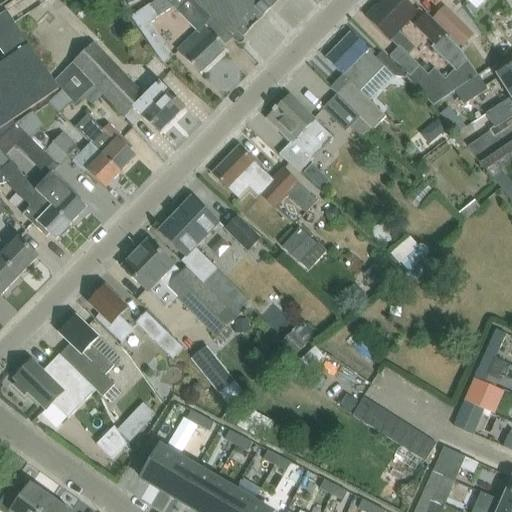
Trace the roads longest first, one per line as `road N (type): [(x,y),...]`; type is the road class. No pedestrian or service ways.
road 1 (unclassified): [(0,352),(346,0)]
road 2 (unclassified): [(131,511),(0,420)]
